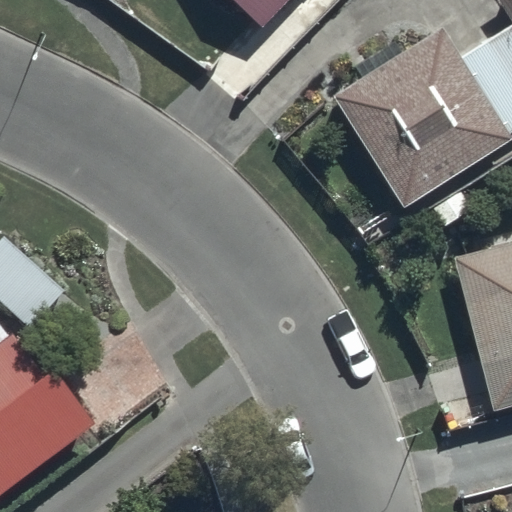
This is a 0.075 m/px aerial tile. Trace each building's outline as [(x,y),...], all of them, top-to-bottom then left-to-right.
[(214,0),(220,5),(256,38),(291,0),(214,0)] [(356,87),(328,104),(398,215),(418,203),(439,236),(468,217),(451,190),(511,151),(503,139),(511,132),(511,0),(500,0),(490,6),(504,28),(452,62),(438,39),(399,64),(389,47),(347,73),(356,87)] [(1,244),(0,244),(0,307),(29,333),(61,296),(1,244)] [(511,250),(449,267),(488,417),(511,411),(511,250)] [(0,505),(95,437),(57,385),(45,393),(0,329),(0,505)]
